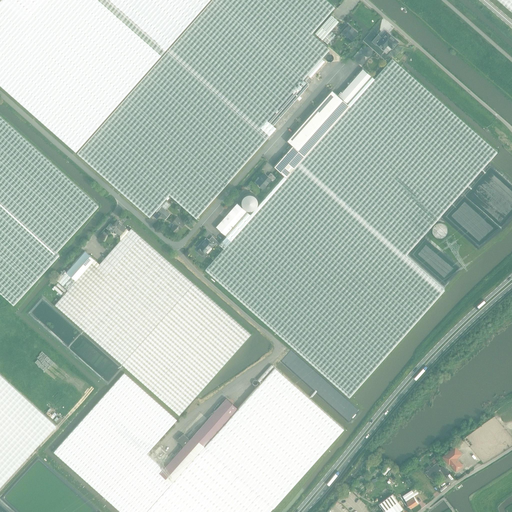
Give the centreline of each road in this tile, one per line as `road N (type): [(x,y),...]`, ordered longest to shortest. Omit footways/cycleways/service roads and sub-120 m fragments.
road 1 (primary): [(511,276),(408,377),(296,511)]
road 2 (primary): [(304,511),(434,358),(511,285)]
road 3 (unclassified): [(175,247),(339,64)]
road 4 (unclassified): [(175,247),(0,93)]
road 5 (residential): [(511,131),(364,0)]
